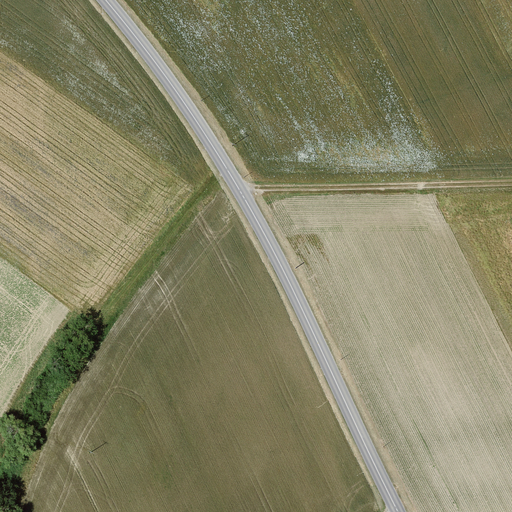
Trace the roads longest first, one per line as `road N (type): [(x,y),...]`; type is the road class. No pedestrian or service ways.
road 1 (tertiary): [(393,511),(242,193),(156,62),(104,0)]
road 2 (track): [(511,183),(242,193)]
